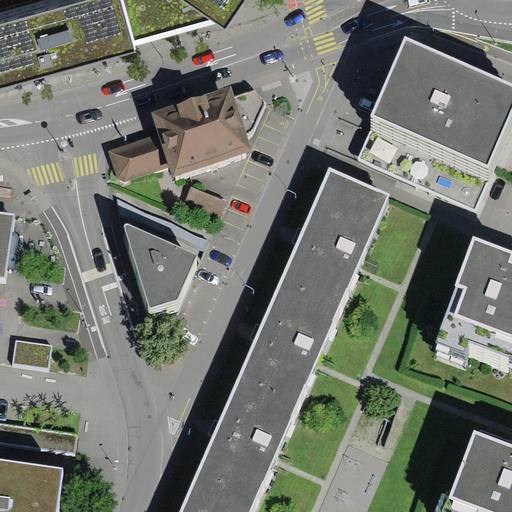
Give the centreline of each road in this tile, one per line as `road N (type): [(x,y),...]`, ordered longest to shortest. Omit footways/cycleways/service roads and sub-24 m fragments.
road 1 (unclassified): [(139,406),(187,380),(309,113)]
road 2 (residential): [(139,406),(54,119)]
road 3 (primary): [(249,56),(54,119)]
road 4 (primary): [(249,56),(311,47),(423,9)]
